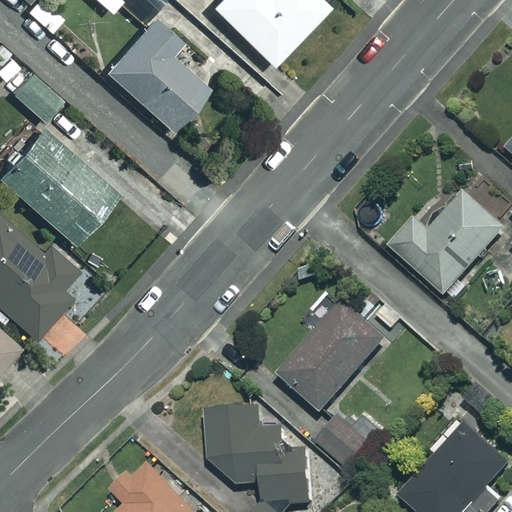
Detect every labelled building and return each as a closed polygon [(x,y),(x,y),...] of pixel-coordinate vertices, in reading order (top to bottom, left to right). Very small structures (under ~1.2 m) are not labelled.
[(20,0),(26,5),(20,10),(44,33),(60,17),(42,0),(20,0)] [(210,0),(206,4),(266,63),(325,4),(320,0),(210,0)] [(174,40),(149,17),(102,70),(166,127),(203,86),(164,51),(174,40)] [(57,97),(29,71),(9,93),(37,119),(57,97)] [(111,192),(35,125),(0,165),(0,182),(68,242),(111,192)] [(503,228),(461,191),(428,228),(415,217),(389,246),(444,294),(503,228)] [(37,251),(0,219),(0,309),(31,336),(65,297),(56,289),(75,266),(46,241),(37,251)] [(320,411),(384,337),(379,333),(394,315),(370,294),(355,312),(340,300),(277,374),(320,411)] [(436,350),(406,324),(394,337),(424,363),(436,350)] [(0,363),(16,346),(0,332),(0,363)] [(381,429),(344,401),(315,441),(351,469),(381,429)] [(257,428),(257,407),(206,409),(207,457),(237,484),(260,483),(261,504),(252,511),(281,511),(284,505),(307,504),(305,451),(280,452),(279,427),(257,428)] [(511,458),(469,418),(399,494),(417,511),(485,511),(498,499),(485,486),(511,458)] [(195,508),(143,462),(132,475),(127,470),(110,490),(123,502),(114,511),(194,511),(193,511),(195,508)]
